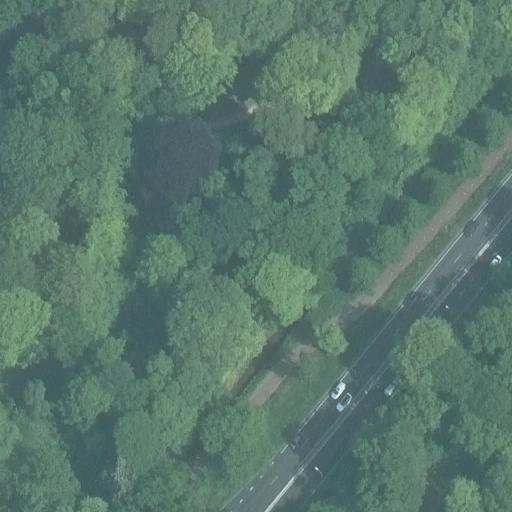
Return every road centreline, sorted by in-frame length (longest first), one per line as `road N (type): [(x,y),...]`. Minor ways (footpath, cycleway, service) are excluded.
road 1 (primary): [(511,192),(248,511)]
road 2 (primary): [(282,511),(511,235)]
